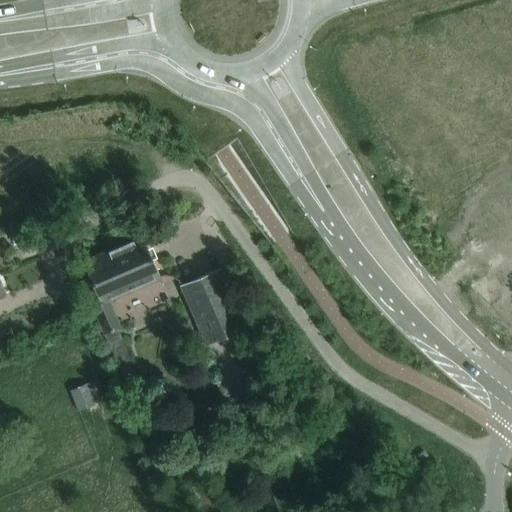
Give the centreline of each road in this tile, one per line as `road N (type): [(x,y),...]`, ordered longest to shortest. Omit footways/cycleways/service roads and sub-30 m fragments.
road 1 (residential): [(164,179),(209,185),(345,364),(497,456)]
road 2 (tertiary): [(488,365),(407,258),(294,79),(291,44)]
road 3 (tertiary): [(315,202),(368,272),(425,328),(488,365)]
road 4 (secondary): [(0,76),(143,62),(217,96)]
road 5 (secondary): [(0,72),(67,54),(168,44)]
road 6 (tertiary): [(232,76),(264,102),(305,169),(315,202)]
road 7 (tertiary): [(217,96),(249,115),(315,202)]
road 8 (secondary): [(148,0),(57,20),(10,17)]
